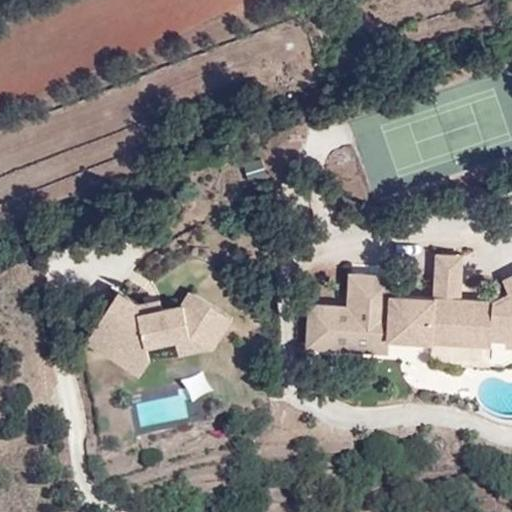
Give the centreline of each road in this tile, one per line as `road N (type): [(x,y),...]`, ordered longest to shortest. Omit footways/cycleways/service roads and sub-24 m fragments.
road 1 (unknown): [(479,220),(300,246),(285,267),(283,372),(296,396),(333,412),(421,412),(511,435)]
road 2 (unknown): [(112,511),(91,497),(77,467),(61,295)]
